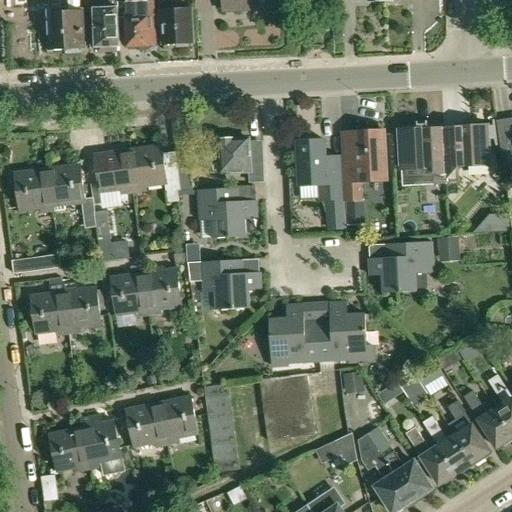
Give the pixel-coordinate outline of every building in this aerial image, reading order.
[(48,0),(49,19),(50,51),(66,51),(66,54),(80,53),(80,50),(83,50),(81,12),(67,12),(67,8),(62,8),(61,0),(48,0)] [(105,0),(106,9),(93,9),(95,49),(98,49),(98,54),(117,53),(117,48),(120,48),(118,9),(118,0),(105,0)] [(118,0),(118,9),(126,9),(128,48),(138,47),(140,49),(142,50),(144,50),(147,50),(148,49),(150,48),(151,47),(152,47),(150,2),(134,3),(134,0),(118,0)] [(158,0),(159,26),(164,26),(164,46),(177,45),(177,47),(188,46),(188,44),(190,44),(189,10),(172,10),(171,0),(158,0)] [(222,0),(223,10),(252,9),(252,2),(278,1),(278,0),(222,0)] [(455,128),(443,128),(444,138),(446,185),(459,184),(458,167),(489,166),(487,126),(455,127),(455,128)] [(432,129),(399,130),(401,170),(432,169),(433,185),(446,185),(444,138),(443,128),(432,129)] [(343,166),(345,202),(362,201),(361,183),(387,182),(384,131),(355,133),(357,165),(343,166)] [(216,151),(220,151),(222,174),(250,172),(251,183),(264,182),(262,162),(250,162),(248,139),(233,140),(233,139),(231,139),(230,135),(215,136),(216,151)] [(299,188),(301,187),(320,186),(320,201),(341,200),(339,166),(325,167),(324,142),(297,143),(299,188)] [(178,193),(181,192),(178,169),(177,166),(165,168),(162,147),(128,152),(134,194),(148,192),(148,189),(165,186),(167,203),(180,201),(178,193)] [(134,194),(128,152),(94,157),(100,195),(121,192),(121,196),(134,194)] [(80,166),(48,170),(53,212),(66,211),(66,207),(85,205),(87,226),(97,225),(95,213),(93,198),(84,199),(80,166)] [(190,167),(178,169),(181,192),(194,192),(190,167)] [(53,212),(48,170),(15,174),(19,213),(41,210),(41,214),(53,212)] [(256,220),(255,204),(231,205),(230,190),(197,192),(198,223),(211,222),(212,240),(245,238),(244,221),(256,220)] [(362,201),(345,202),(347,226),(366,225),(364,201),(362,201)] [(95,213),(97,225),(98,240),(111,239),(108,211),(95,213)] [(329,230),(343,229),(342,213),(329,213),(329,230)] [(511,232),(510,214),(491,215),(474,234),(511,232)] [(185,244),(183,231),(174,232),(176,245),(185,244)] [(458,237),(439,238),(439,252),(459,251),(459,248),(464,248),(464,239),(458,239),(458,237)] [(432,244),(393,246),(393,259),(369,260),(370,277),(382,277),(383,295),(417,292),(416,275),(434,273),(432,244)] [(200,249),(188,249),(188,261),(200,261),(200,249)] [(176,264),(188,263),(186,253),(175,255),(176,264)] [(58,256),(12,262),(14,275),(60,269),(58,256)] [(202,282),(203,294),(216,294),(217,312),(249,310),(248,292),(260,291),(260,274),(235,275),(234,262),(188,264),(191,283),(202,282)] [(144,274),(149,316),(162,315),(162,311),(182,309),(177,269),(144,274)] [(116,317),(136,315),(137,318),(149,316),(144,274),(111,278),(116,317)] [(63,294),(68,335),(82,333),(82,330),(100,327),(96,290),(63,294)] [(35,336),(57,333),(57,336),(68,335),(63,294),(30,298),(35,336)] [(331,330),(318,331),(319,364),(347,362),(347,364),(374,363),(373,347),(367,348),(366,315),(347,316),(346,304),(330,305),(331,330)] [(271,366),(319,364),(318,331),(305,332),(304,307),(287,308),(287,320),(268,321),(271,366)] [(467,360),(486,349),(479,336),(459,348),(467,360)] [(439,359),(445,369),(459,361),(453,351),(439,359)] [(417,374),(425,387),(444,375),(436,363),(417,374)] [(171,371),(159,374),(161,384),(173,381),(171,371)] [(362,372),(343,374),(345,390),(364,388),(362,372)] [(397,383),(403,394),(420,384),(413,373),(397,383)] [(284,390),(308,387),(307,374),(283,378),(284,390)] [(502,406),(495,410),(511,437),(511,398),(497,376),(487,382),(502,406)] [(284,390),(283,378),(259,381),(261,393),(284,390)] [(205,400),(230,397),(228,385),(204,388),(205,400)] [(284,390),(286,402),(310,399),(308,387),(284,390)] [(286,402),(284,390),(261,393),(262,405),(286,402)] [(391,398),(386,390),(378,395),(383,403),(391,398)] [(511,442),(511,437),(495,410),(486,416),(471,393),(463,398),(496,450),(502,446),(504,448),(511,442)] [(156,404),(166,447),(181,444),(180,439),(198,435),(189,396),(156,404)] [(231,409),(230,397),(205,400),(207,412),(231,409)] [(311,411),(310,399),(286,402),(288,414),(311,411)] [(288,414),(286,402),(262,405),(264,417),(288,414)] [(456,402),(446,409),(454,421),(447,425),(454,436),(474,467),(484,461),(482,458),(489,454),(473,428),(456,402)] [(132,449),(155,444),(156,449),(166,447),(156,404),(124,411),(132,449)] [(231,409),(207,412),(208,424),(233,421),(231,409)] [(288,414),(289,426),(313,423),(311,411),(288,414)] [(288,414),(264,417),(265,429),(289,426),(288,414)] [(79,429),(88,471),(99,469),(100,476),(123,472),(112,422),(102,424),(100,416),(78,421),(79,429)] [(422,424),(437,448),(454,475),(461,471),(463,474),(474,467),(454,436),(446,441),(432,418),(422,424)] [(234,433),(233,421),(208,424),(210,436),(234,433)] [(315,435),(313,423),(289,426),(291,438),(315,435)] [(291,438),(289,426),(265,429),(267,441),(291,438)] [(454,475),(437,448),(430,453),(415,428),(405,434),(438,486),(444,481),(446,484),(454,479),(453,476),(454,475)] [(78,473),(88,471),(79,429),(47,436),(55,474),(77,469),(78,473)] [(236,445),(234,433),(210,436),(212,448),(236,445)] [(369,434),(359,441),(362,460),(369,470),(376,466),(385,481),(376,487),(385,501),(391,511),(402,511),(405,511),(404,507),(413,501),(379,449),(369,434)] [(351,435),(334,443),(344,466),(356,460),(351,435)] [(389,442),(379,449),(413,501),(421,496),(424,498),(430,494),(430,490),(432,489),(426,478),(415,461),(405,467),(389,442)] [(237,457),(236,445),(212,448),(213,461),(237,457)] [(237,457),(213,461),(215,473),(239,469),(237,457)] [(55,476),(41,478),(45,505),(59,503),(55,476)] [(247,500),(245,494),(241,486),(227,492),(233,506),(247,500)] [(307,506),(310,511),(342,511),(340,507),(344,505),(333,489),(307,506)]
